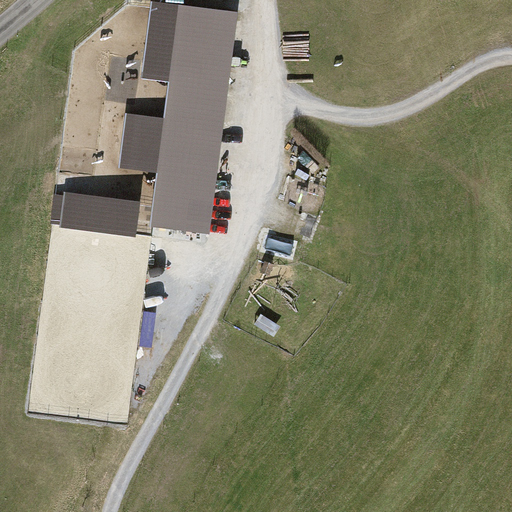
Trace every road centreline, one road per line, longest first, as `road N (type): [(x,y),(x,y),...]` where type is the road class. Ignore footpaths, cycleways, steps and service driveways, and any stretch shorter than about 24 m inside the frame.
road 1 (track): [(268,0),(277,96),(263,177),(245,233),(110,511)]
road 2 (track): [(277,96),(331,116),(379,121),(511,56)]
